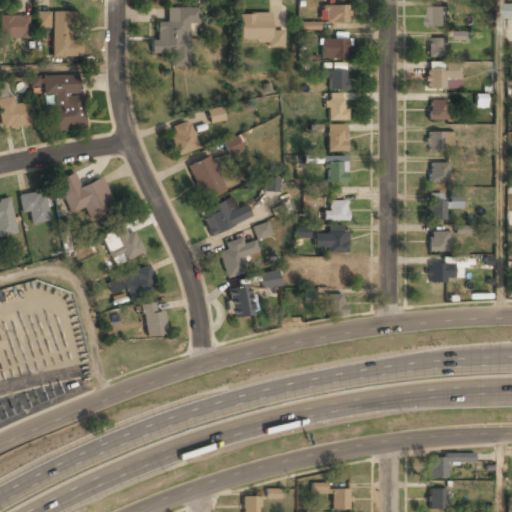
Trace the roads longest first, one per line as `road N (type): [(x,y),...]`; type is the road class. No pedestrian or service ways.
road 1 (motorway): [(511,359),(371,372),(231,402),(131,435),(0,495)]
road 2 (secondary): [(511,318),(390,326),(205,364),(0,444)]
road 3 (motorway): [(30,511),(150,458),(273,421),(407,396),(511,389)]
road 4 (secondary): [(136,511),(301,458),(431,436),(511,434)]
road 5 (residential): [(118,0),(127,139),(181,260),(205,364)]
road 6 (residential): [(389,0),(390,326)]
road 7 (residential): [(127,139),(0,165)]
